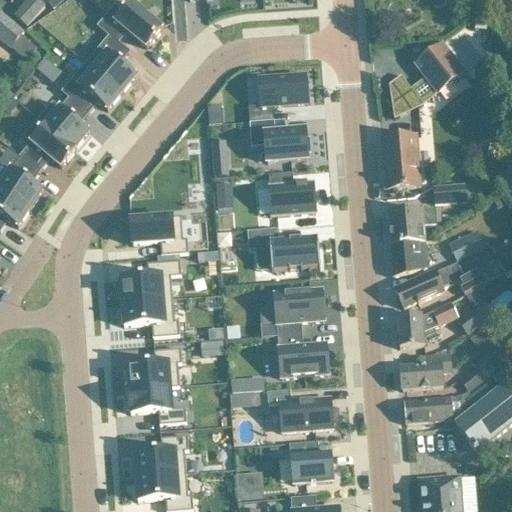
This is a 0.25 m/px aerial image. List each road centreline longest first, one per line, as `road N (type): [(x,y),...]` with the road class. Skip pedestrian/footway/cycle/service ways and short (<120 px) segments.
road 1 (unclassified): [(384,511),(348,47)]
road 2 (residential): [(68,319),(65,276),(83,228),(208,75),(243,54),(348,47)]
road 3 (residential): [(82,511),(68,319)]
